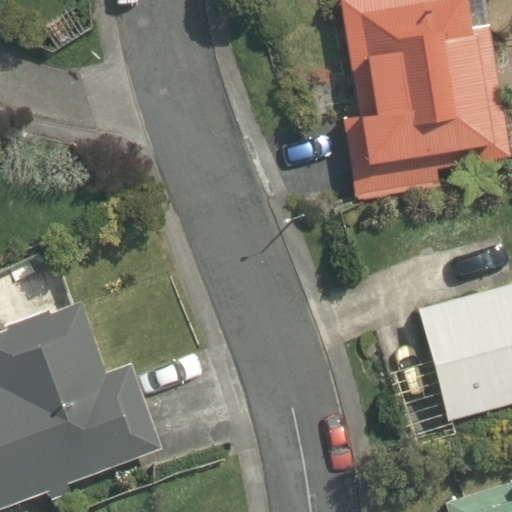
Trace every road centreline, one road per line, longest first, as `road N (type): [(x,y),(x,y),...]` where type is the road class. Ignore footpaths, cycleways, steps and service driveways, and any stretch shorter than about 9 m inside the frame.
road 1 (residential): [(307,511),(298,423),(188,139)]
road 2 (residential): [(188,139),(0,81)]
road 3 (residential): [(188,139),(169,0)]
